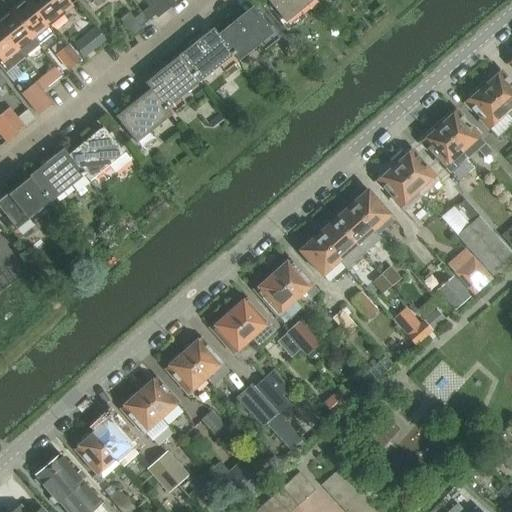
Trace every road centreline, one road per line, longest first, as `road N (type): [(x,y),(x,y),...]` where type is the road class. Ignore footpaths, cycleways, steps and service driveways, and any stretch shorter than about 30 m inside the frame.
road 1 (residential): [(0,465),(511,16)]
road 2 (residential): [(0,174),(211,0)]
